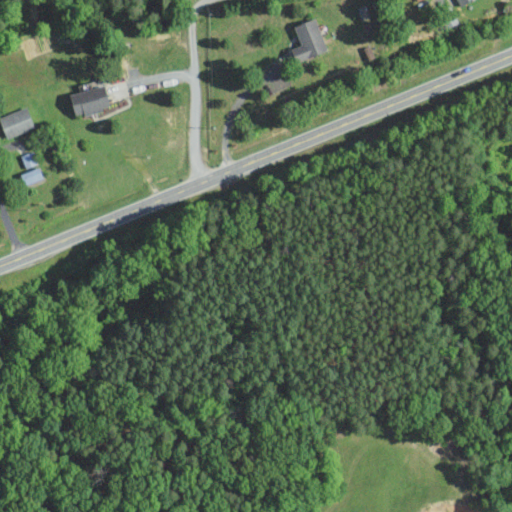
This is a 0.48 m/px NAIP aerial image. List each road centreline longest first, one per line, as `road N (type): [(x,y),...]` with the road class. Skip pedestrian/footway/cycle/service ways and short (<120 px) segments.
road 1 (primary): [(0,265),(511,54)]
road 2 (residential): [(197,186),(194,9)]
